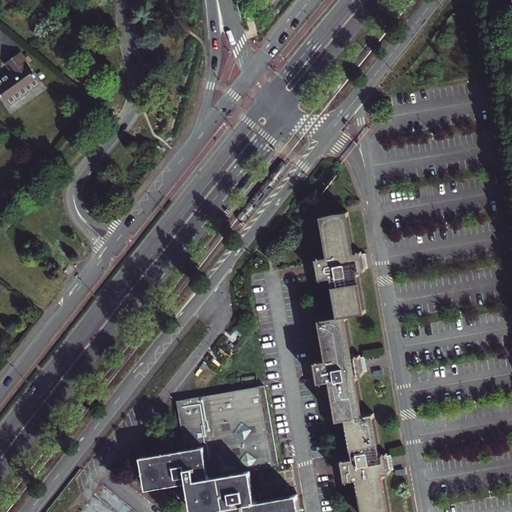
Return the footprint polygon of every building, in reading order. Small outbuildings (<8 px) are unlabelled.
[(0,80),(0,90),(12,107),(44,83),(37,74),(22,53),(7,64),(12,72),(0,80)] [(358,268),(362,267),(359,247),(355,247),(348,207),(334,210),(320,213),(328,253),(316,256),(317,260),(319,272),(320,277),(332,275),(338,313),(348,312),(366,308),(358,268)] [(354,352),(348,312),(338,313),(320,317),(327,357),(315,359),(319,381),(331,378),(338,418),(348,416),(366,413),(358,373),(364,372),(360,351),(354,352)] [(264,385),(178,401),(186,449),(142,456),(147,488),(188,481),(193,511),(196,511),(225,507),(226,511),(301,511),(298,493),(256,501),(251,470),(278,465),(277,459),(275,446),(264,385)] [(376,412),(366,413),(348,416),(354,457),(343,459),(346,475),(347,480),(358,478),(364,511),(392,511),(386,472),(391,471),(388,452),(382,453),(376,412)]
